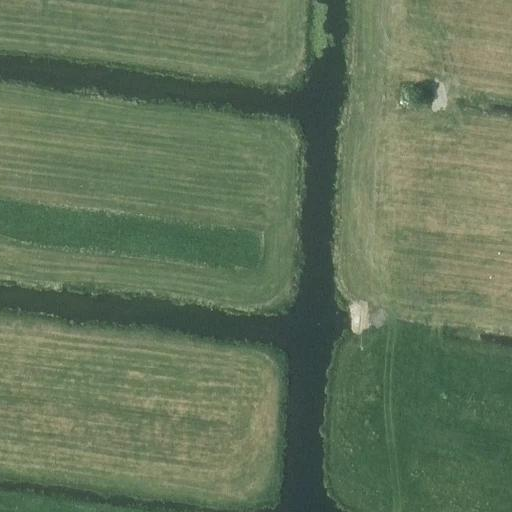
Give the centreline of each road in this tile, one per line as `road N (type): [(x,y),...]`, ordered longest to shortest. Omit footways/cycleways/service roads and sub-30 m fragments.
road 1 (track): [(388,0),(365,103),(382,350),(511,370)]
road 2 (track): [(382,350),(396,511)]
